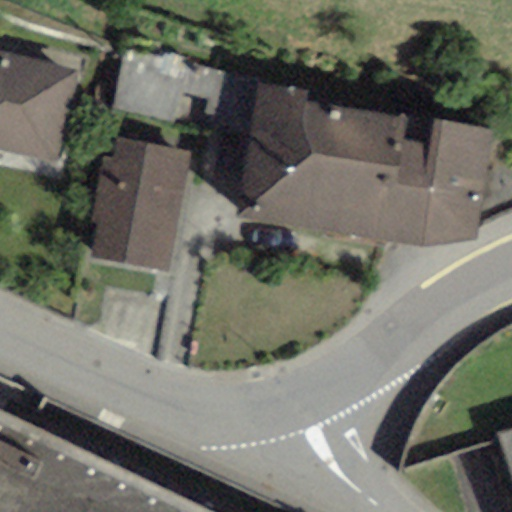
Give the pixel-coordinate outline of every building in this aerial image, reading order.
[(0,60),(0,156),(55,170),(77,79),(0,60)] [(306,92),(257,83),(232,218),(379,245),(399,140),(403,121),(304,103),(306,92)] [(429,147),(399,140),(379,245),(421,249),(477,239),(491,133),(432,122),(429,147)] [(192,158),(117,143),(113,164),(101,162),(89,227),(99,229),(92,263),(169,278),(192,158)] [(173,511),(0,430),(0,511),(173,511)] [(511,439),(502,443),(511,475),(511,439)]
